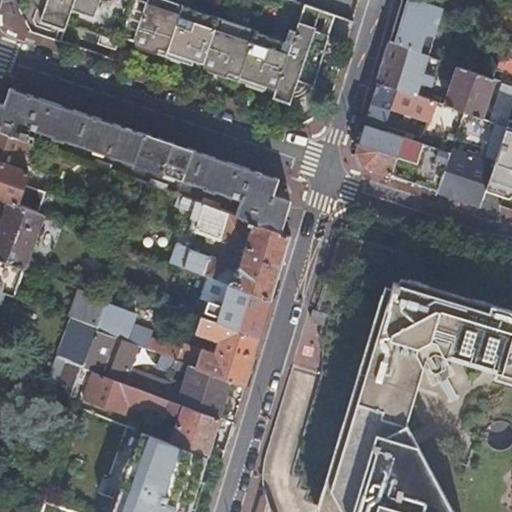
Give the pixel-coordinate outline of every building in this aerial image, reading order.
[(146,0),(31,0),(33,2),(36,4),(42,6),(40,10),(118,37),(120,32),(134,37),(146,0)] [(292,39),(175,0),(146,0),(134,37),(133,38),(134,42),(136,43),(194,62),(195,57),(203,60),(203,63),(204,66),(267,87),(268,83),(276,86),(273,95),(293,102),(295,94),(300,93),(305,91),(309,87),(312,82),(316,84),(332,33),(318,29),(319,26),(299,19),(292,39)] [(400,0),(389,40),(430,54),(430,53),(442,7),(441,6),(423,0),(400,0)] [(511,0),(509,0),(500,24),(511,28),(511,0)] [(458,12),(442,7),(430,53),(441,57),(446,58),(458,12)] [(494,76),(511,81),(511,40),(508,39),(494,75),(494,76)] [(380,70),(377,80),(397,87),(416,94),(421,81),(431,85),(433,81),(442,84),(444,77),(435,74),(441,57),(430,53),(430,54),(389,40),(380,70)] [(464,110),(507,125),(509,119),(511,109),(511,81),(494,76),(494,75),(460,63),(446,104),(464,110)] [(365,164),(437,189),(450,150),(420,140),(384,128),(391,105),(397,87),(377,80),(365,119),(356,150),(361,157),(365,164)] [(416,94),(397,87),(391,105),(428,118),(435,100),(416,94)] [(271,194),(277,178),(202,153),(73,109),(10,88),(4,105),(0,103),(0,130),(27,140),(28,137),(31,130),(52,137),(52,139),(64,142),(65,141),(200,186),(200,188),(212,192),(213,190),(238,199),(233,214),(278,230),(288,200),(271,194)] [(420,140),(450,150),(464,110),(446,104),(435,100),(428,118),(420,140)] [(391,105),(384,128),(420,140),(428,118),(391,105)] [(468,199),(480,203),(487,184),(495,160),(500,144),(504,132),(507,125),(464,110),(450,150),(437,189),(448,192),(468,199)] [(495,160),(487,184),(496,187),(504,189),(511,192),(511,120),(509,119),(507,125),(504,132),(500,144),(495,160)] [(0,197),(8,201),(37,212),(44,193),(22,185),(28,171),(17,166),(27,140),(0,130),(0,197)] [(0,224),(0,225),(0,257),(23,266),(42,213),(37,212),(8,201),(8,202),(0,198),(0,224)] [(208,276),(269,299),(278,267),(288,234),(278,230),(233,214),(197,201),(191,216),(198,218),(194,228),(244,247),(238,265),(234,269),(227,267),(224,262),(187,248),(181,266),(208,276)] [(0,289),(4,290),(4,291),(14,294),(24,266),(23,266),(0,257),(0,289)] [(202,315),(258,336),(260,328),(269,299),(208,276),(201,293),(222,301),(220,305),(208,300),(202,315)] [(511,313),(399,280),(395,293),(381,289),(317,503),(324,505),(322,511),(457,511),(411,428),(436,349),(504,370),(501,378),(511,380),(511,313)] [(72,316),(73,316),(97,325),(105,301),(107,297),(79,287),(69,314),(72,316)] [(230,379),(243,384),(252,356),(258,336),(202,315),(200,315),(195,331),(224,342),(221,350),(215,353),(184,342),(181,348),(150,337),(153,329),(134,322),(137,313),(105,301),(97,325),(96,329),(114,336),(125,340),(138,345),(148,348),(174,358),(230,379)] [(179,318),(183,308),(164,301),(160,311),(179,318)] [(67,356),(83,362),(96,329),(97,325),(73,316),(72,316),(59,353),(67,356)] [(134,385),(164,397),(169,382),(107,358),(114,336),(96,329),(83,362),(81,365),(94,370),(134,385)] [(119,354),(133,360),(138,345),(125,340),(119,354)] [(142,363),(148,348),(138,345),(133,360),(142,363)] [(43,392),(67,402),(78,375),(81,365),(83,362),(67,356),(59,353),(43,392)] [(170,399),(218,417),(230,379),(174,358),(171,366),(186,372),(179,396),(172,393),(170,399)] [(94,370),(81,365),(78,375),(85,378),(90,380),(83,397),(123,413),(124,408),(137,413),(140,407),(164,416),(166,411),(178,416),(169,441),(206,455),(218,417),(170,399),(164,397),(134,385),(94,370)] [(79,396),(83,397),(90,380),(85,378),(79,396)] [(129,418),(126,424),(137,428),(139,422),(129,418)] [(139,429),(129,454),(137,457),(147,432),(139,429)] [(127,453),(120,465),(114,477),(112,485),(111,496),(104,511),(189,511),(194,495),(206,455),(169,441),(147,432),(137,457),(129,454),(127,453)]
